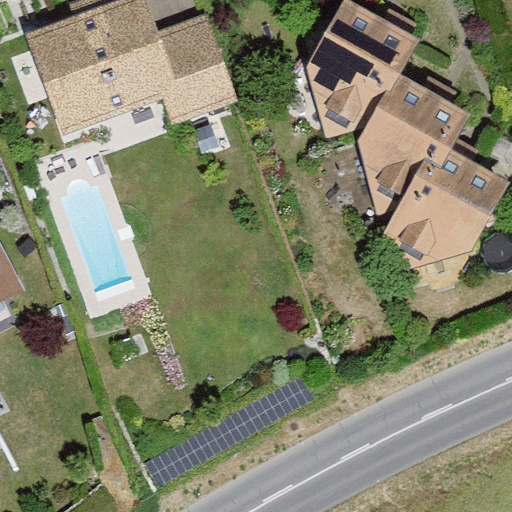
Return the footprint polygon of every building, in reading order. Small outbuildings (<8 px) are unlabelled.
[(155,0),(94,0),(19,28),(59,137),(162,99),(169,117),(232,94),(200,10),(164,23),(155,0)] [(421,35),(355,0),(339,0),(307,65),(323,138),(364,131),(399,72),(421,35)] [(399,72),(364,131),(367,209),(397,209),(453,138),(475,111),(399,72)] [(511,176),(453,138),(397,209),(382,235),(406,278),(464,257),(511,182),(511,176)] [(0,294),(19,285),(0,247),(0,294)]
